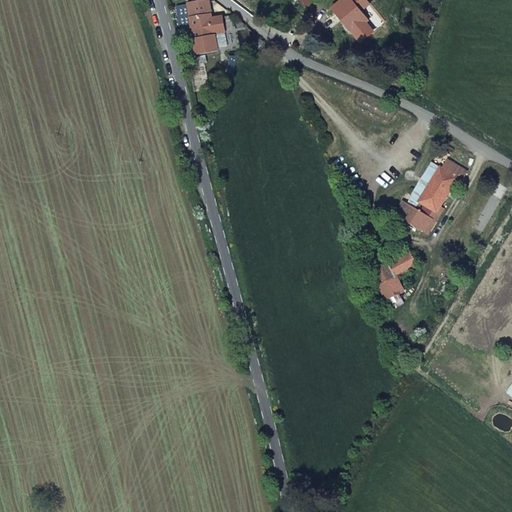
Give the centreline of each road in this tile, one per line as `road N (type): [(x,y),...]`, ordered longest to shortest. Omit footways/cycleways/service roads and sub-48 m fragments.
road 1 (unclassified): [(158,0),(289,511)]
road 2 (residential): [(224,0),(290,54),(447,124),(511,165)]
road 3 (track): [(285,49),(300,82),(382,162)]
